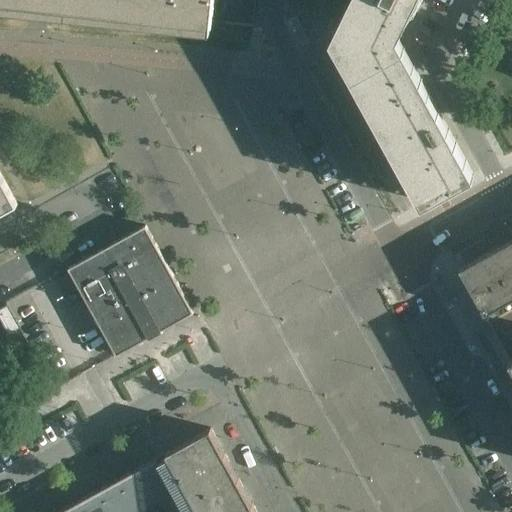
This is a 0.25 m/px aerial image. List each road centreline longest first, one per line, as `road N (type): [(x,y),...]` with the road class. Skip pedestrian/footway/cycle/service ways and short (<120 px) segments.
road 1 (residential): [(0,489),(212,372),(291,511)]
road 2 (residential): [(274,0),(272,25),(401,260)]
road 3 (residential): [(511,458),(401,260)]
road 4 (residential): [(508,201),(436,68),(465,0)]
road 5 (residential): [(0,277),(126,208)]
road 6 (residential): [(401,260),(508,201)]
